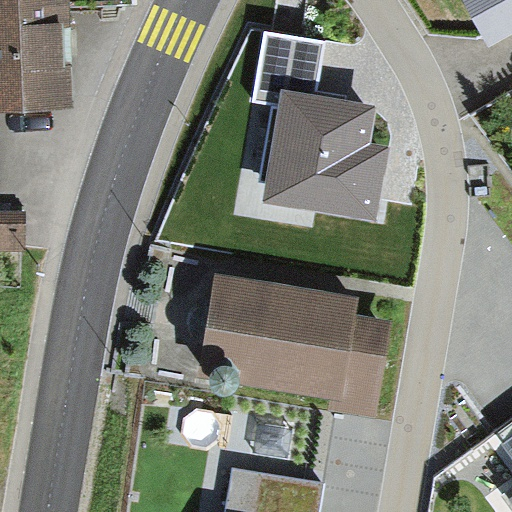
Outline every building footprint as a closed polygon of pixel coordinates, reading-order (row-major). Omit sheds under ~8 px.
[(0,0),(0,94),(66,92),(61,0),(0,0)] [(511,0),(476,0),(490,27),(511,16),(511,0)] [(322,94),(327,47),(265,41),(260,88),(322,94)] [(376,155),(379,115),(282,108),(274,225),(386,233),(392,156),(376,155)] [(0,214),(0,254),(30,254),(29,214),(0,214)] [(350,308),(353,291),(220,271),(206,363),(338,383),(335,399),(372,405),(386,314),(350,308)] [(152,322),(149,368),(206,372),(209,325),(152,322)]
